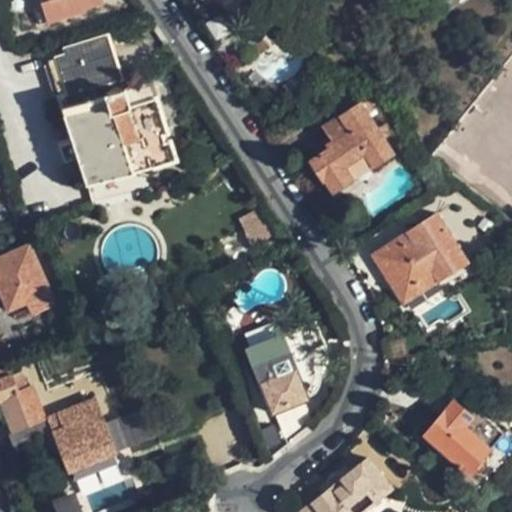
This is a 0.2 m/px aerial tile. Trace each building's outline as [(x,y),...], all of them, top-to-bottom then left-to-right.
[(101,5),(99,0),(30,0),(39,29),(79,16),(78,12),(101,5)] [(239,0),(213,0),(221,12),(240,0),(239,0)] [(94,100),(90,88),(118,80),(105,38),(63,50),(65,56),(47,62),(57,96),(52,98),(65,140),(57,142),(63,162),(71,160),(80,187),(148,166),(140,138),(136,139),(122,92),(94,100)] [(363,155),(371,167),(389,155),(381,142),(373,128),(358,105),(338,118),(347,131),(330,142),(323,146),(326,150),(306,163),(319,184),(322,182),(330,195),(350,181),(342,168),(363,155)] [(347,131),(338,118),(321,128),(330,142),(347,131)] [(373,128),(381,142),(388,137),(381,124),(373,128)] [(350,181),(371,167),(363,155),(342,168),(350,181)] [(399,305),(464,263),(433,214),(368,256),(399,305)] [(53,305),(26,246),(0,256),(0,301),(5,314),(25,306),(29,316),(53,305)] [(305,353),(315,350),(323,347),(315,321),(243,346),(246,355),(255,381),(266,413),(306,399),(299,379),(311,374),(305,353)] [(321,369),(315,350),(305,353),(311,374),(299,379),(306,399),(313,394),(321,369)] [(245,384),(255,381),(246,355),(236,358),(245,384)] [(0,421),(2,427),(6,437),(30,428),(41,423),(22,373),(10,378),(6,368),(0,369),(0,421)] [(488,448),(464,426),(472,416),(451,399),(421,434),(469,476),(481,464),(478,459),(488,448)] [(50,433),(66,472),(108,456),(112,454),(91,402),(56,415),(61,429),(50,433)] [(2,427),(0,428),(0,446),(8,444),(6,437),(2,427)] [(30,428),(6,437),(8,444),(12,454),(37,445),(30,428)] [(108,456),(66,472),(70,483),(112,467),(108,456)] [(359,511),(387,490),(363,460),(299,511),(359,511)] [(55,495),(58,511),(82,511),(78,490),(55,495)]
